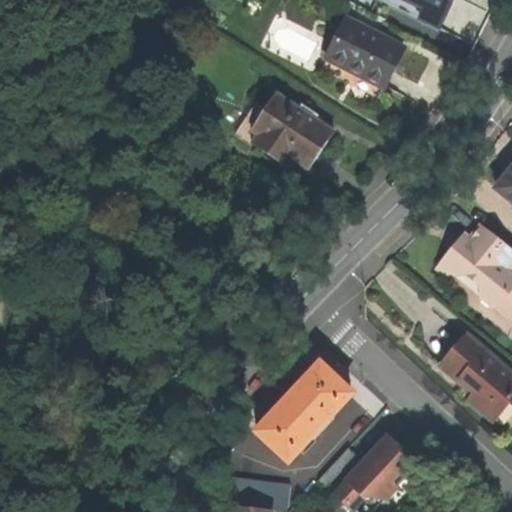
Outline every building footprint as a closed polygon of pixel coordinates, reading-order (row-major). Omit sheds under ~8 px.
[(378,0),(475,46),(492,11),(496,0),(378,0)] [(317,72),(374,101),(386,77),(400,50),(343,20),(317,72)] [(322,154),(334,135),(276,98),(270,108),(259,101),(235,137),(285,171),(291,160),(309,172),(322,154)] [(511,171),(506,179),(496,191),(511,203),(511,171)] [(483,298),(494,308),(504,297),(509,296),(511,292),(511,252),(483,229),(473,241),(465,236),(453,251),(441,264),(455,276),(467,277),(471,273),(485,285),(482,290),(483,298)] [(511,320),(511,292),(509,296),(504,297),(494,308),(511,322),(511,320)] [(442,334),(437,339),(439,342),(427,356),(456,384),(454,388),(476,408),(507,375),(452,325),(442,334)] [(257,433),(287,462),(309,439),(312,441),(330,423),(328,420),(351,395),(331,375),(341,365),(330,355),(289,399),(257,433)] [(388,438),(334,497),(350,511),(362,511),(370,504),(379,511),(385,511),(405,491),(400,486),(418,466),(388,438)] [(266,511),(283,511),(286,486),(223,478),(220,506),(230,507),(266,511)]
